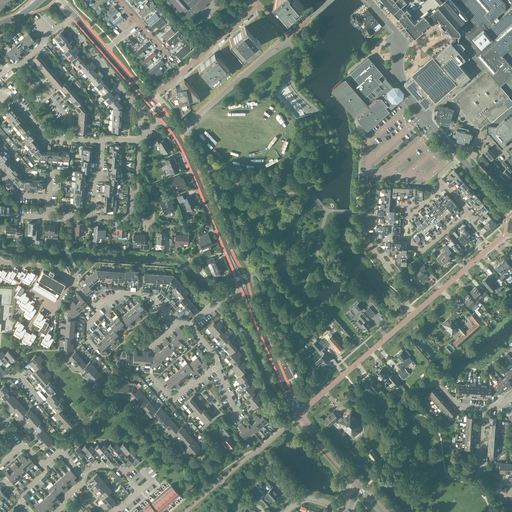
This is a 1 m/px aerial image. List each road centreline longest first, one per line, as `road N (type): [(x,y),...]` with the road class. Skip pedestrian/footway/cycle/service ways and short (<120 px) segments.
road 1 (unclassified): [(245,291),(164,117)]
road 2 (residential): [(413,314),(298,415)]
road 3 (residential): [(148,100),(256,8),(249,0)]
road 4 (residential): [(465,213),(419,251),(408,239),(407,219),(444,187)]
road 5 (residential): [(413,314),(368,246),(366,183)]
road 6 (residential): [(66,23),(141,107),(141,134)]
road 7 (unclassified): [(298,415),(245,291)]
road 8 (residential): [(367,0),(400,38),(400,81),(422,109)]
road 9 (residential): [(56,511),(82,476),(60,451),(43,466),(21,449)]
